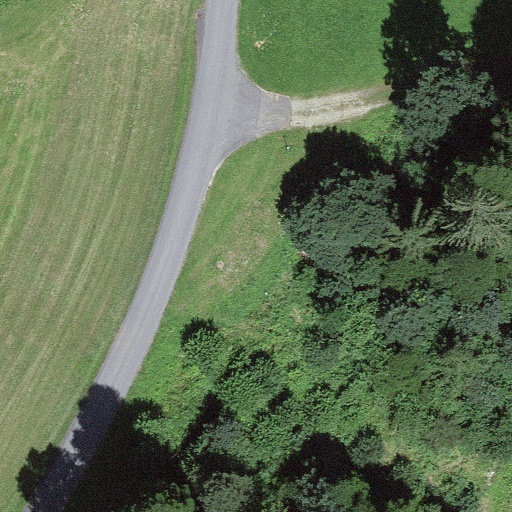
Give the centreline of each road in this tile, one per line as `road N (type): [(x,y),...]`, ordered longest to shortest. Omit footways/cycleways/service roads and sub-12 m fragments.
road 1 (track): [(210,111),(158,281),(43,511)]
road 2 (track): [(210,111),(317,109),(424,84)]
